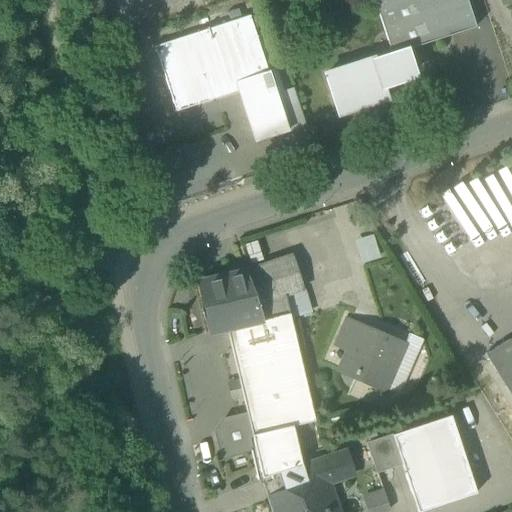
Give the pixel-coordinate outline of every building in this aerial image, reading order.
[(475,28),(466,0),(373,0),(392,55),(401,52),(475,28)] [(172,105),(237,84),(237,83),(267,73),(249,17),(154,48),(172,105)] [(410,79),(401,52),(392,55),(374,61),(373,59),(325,75),(338,115),(386,99),(382,88),(410,79)] [(267,73),(286,132),(304,126),(293,92),(282,95),(274,71),(267,73)] [(286,132),(267,73),(237,83),(237,84),(239,91),(256,142),(286,132)] [(503,83),(507,95),(511,93),(511,91),(509,81),(503,83)] [(175,112),(239,91),(237,84),(172,105),(175,112)] [(373,235),(354,241),(361,265),(381,259),(373,235)] [(246,272),(257,305),(285,296),(286,296),(303,290),(292,256),(246,272)] [(201,282),(213,333),(226,329),(289,315),(285,296),(257,305),(246,272),(201,282)] [(303,290),(286,296),(292,320),(311,314),(303,290)] [(226,329),(246,415),(251,436),(292,426),(292,427),(314,422),(289,315),(226,329)] [(338,374),(386,394),(388,389),(406,346),(358,326),(338,374)] [(410,335),(406,346),(388,389),(400,394),(422,340),(410,335)] [(511,340),(486,357),(511,398),(511,340)] [(253,448),(251,436),(246,415),(223,421),(216,432),(222,458),(253,448)] [(404,465),(419,510),(474,491),(450,417),(394,435),(369,444),(376,464),(401,456),(404,465)] [(253,448),(258,467),(298,454),(292,427),(292,426),(251,436),(253,448)] [(345,451),(301,466),(261,479),(272,511),(285,508),(286,511),(330,511),(320,482),(352,472),(345,451)] [(258,467),(261,479),(301,466),(298,454),(258,467)] [(379,474),(404,465),(401,456),(376,464),(379,474)]
